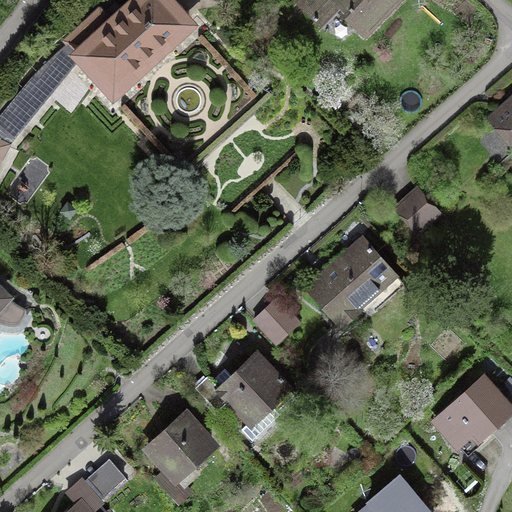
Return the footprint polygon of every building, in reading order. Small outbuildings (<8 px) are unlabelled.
[(113,92),(188,25),(165,0),(139,0),(113,24),(101,11),(69,40),(81,53),(79,55),(113,92)] [(297,0),(322,24),(339,7),(364,32),(395,0),(297,0)] [(511,144),(511,100),(490,120),(511,144)] [(418,189),(396,209),(416,232),(438,212),(418,189)] [(377,293),(385,302),(405,285),(363,237),(306,287),(341,328),(362,309),(360,307),(377,293)] [(27,312),(5,298),(0,292),(0,322),(0,323),(11,325),(18,323),(27,318),(29,315),(27,312)] [(299,322),(277,298),(254,319),(276,344),(299,322)] [(295,400),(292,397),(294,395),(281,381),(283,379),(281,376),(278,378),(255,353),(230,376),(224,370),(215,379),(221,386),(218,388),(207,376),(195,387),(217,410),(229,399),(249,421),(241,429),(252,440),(295,400)] [(483,377),(435,420),(458,445),(472,432),(478,439),(511,409),(483,377)] [(185,413),(147,447),(174,476),(211,443),(185,413)] [(428,511),(399,477),(357,511),(428,511)] [(80,479),(67,491),(77,502),(66,511),(91,511),(101,503),(80,479)]
